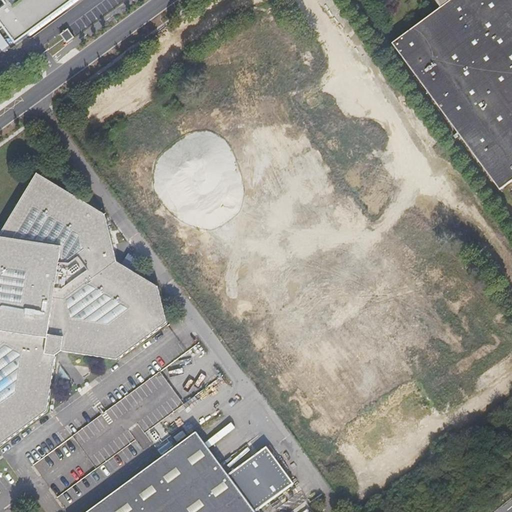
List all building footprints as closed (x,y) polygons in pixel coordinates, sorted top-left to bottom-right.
[(48,21),(32,0),(2,0),(6,4),(0,8),(0,22),(17,44),(48,21)] [(32,0),(48,21),(76,0),(32,0)] [(511,0),(435,0),(442,8),(393,44),(501,190),(511,181),(511,200),(511,201),(511,202),(511,0)] [(115,161),(163,235),(418,237),(399,209),(385,219),(376,219),(286,80),(306,67),(289,40),(281,40),(270,23),(253,35),(245,35),(207,59),(227,89),(115,161)] [(67,43),(74,38),(69,30),(61,35),(67,43)] [(48,46),(57,39),(53,34),(44,41),(48,46)] [(105,216),(37,175),(0,236),(0,445),(48,411),(56,355),(62,351),(119,359),(167,323),(159,287),(117,262),(105,216)] [(184,249),(319,455),(409,396),(409,391),(417,392),(417,383),(425,384),(435,399),(511,349),(445,250),(429,260),(415,238),(185,235),(184,249)] [(227,474),(197,432),(88,511),(255,511),(254,511),(227,474)] [(265,446),(227,474),(254,511),(292,483),(265,446)]
